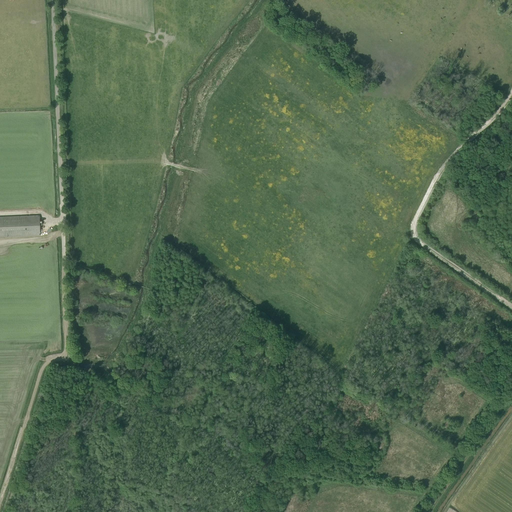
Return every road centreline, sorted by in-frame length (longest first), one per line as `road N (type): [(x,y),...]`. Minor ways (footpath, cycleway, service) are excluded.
road 1 (unclassified): [(64,266),(51,0)]
road 2 (track): [(64,266),(66,354),(42,368),(0,501)]
